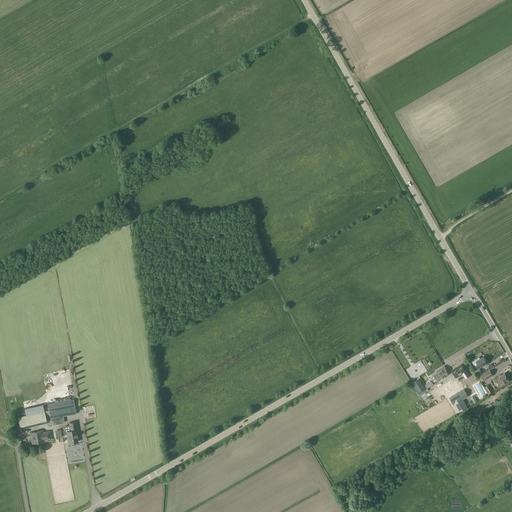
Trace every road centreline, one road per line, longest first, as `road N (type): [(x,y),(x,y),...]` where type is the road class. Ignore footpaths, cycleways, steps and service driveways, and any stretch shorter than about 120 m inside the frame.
road 1 (tertiary): [(87,511),(471,292)]
road 2 (track): [(315,17),(0,199)]
road 3 (tertiary): [(439,237),(304,0)]
road 4 (unknown): [(96,506),(68,355)]
